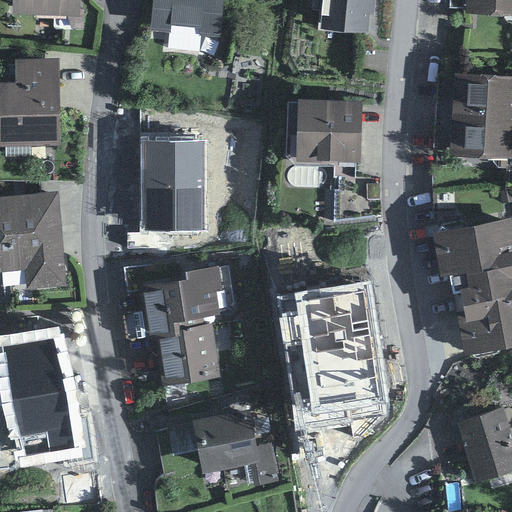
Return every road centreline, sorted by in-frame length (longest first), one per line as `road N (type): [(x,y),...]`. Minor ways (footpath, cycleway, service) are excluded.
road 1 (residential): [(407,0),(393,188),(419,400),(355,484),(344,511)]
road 2 (residential): [(127,511),(96,270),(97,139),(114,0)]
